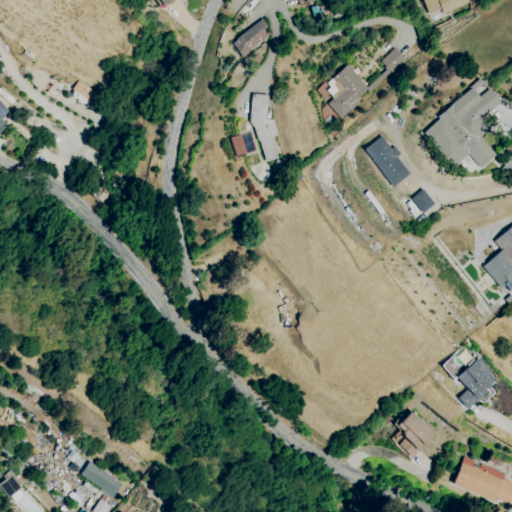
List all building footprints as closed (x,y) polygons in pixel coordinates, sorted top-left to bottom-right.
[(467,0),(468,2),(443,14),(440,9),(429,14),(422,0),(467,0)] [(262,19),(270,34),(248,51),(249,53),(242,58),(231,43),(237,39),(236,38),(262,19)] [(404,62),(393,48),(379,59),(390,74),(404,62)] [(346,64),(369,88),(358,99),(361,102),(351,111),(350,111),(341,119),(326,103),(341,89),(330,78),(346,64)] [(481,138),(495,154),(480,168),(468,154),(453,167),(423,132),(439,119),(437,117),(470,89),(468,87),(479,78),(483,83),(473,91),(479,98),(489,89),(500,102),(483,117),(484,120),(484,122),(485,123),(489,124),(489,132),(484,132),(484,133),(483,136),(481,138)] [(67,96),(87,111),(99,95),(78,80),(67,96)] [(274,120),(266,119),(268,95),(251,94),(249,122),(254,128),(257,140),(258,140),(265,162),(277,158),(270,138),(278,135),(274,120)] [(0,120),(0,119),(8,109),(0,103),(0,130),(4,124),(0,120)] [(227,139),(233,157),(252,150),(246,132),(227,139)] [(360,150),(390,188),(408,174),(395,157),(396,156),(379,135),(360,150)] [(408,199),(420,214),(432,204),(420,189),(408,199)] [(511,224),(496,239),(503,247),(481,266),(500,288),(504,285),(510,292),(511,290),(511,224)] [(464,390),(455,398),(465,409),(495,382),(483,369),(487,366),(477,355),(453,378),(464,390)] [(409,410),(394,425),(399,430),(390,439),(408,458),(433,435),(409,410)] [(450,485),(506,506),(511,489),(511,482),(502,479),(504,474),(479,464),(477,469),(470,466),(472,461),(461,457),(450,485)] [(78,478),(113,495),(120,481),(84,464),(78,478)] [(5,479),(0,483),(0,488),(6,496),(17,487),(11,480),(8,483),(5,479)] [(92,511),(105,511),(108,506),(99,501),(92,511)]
